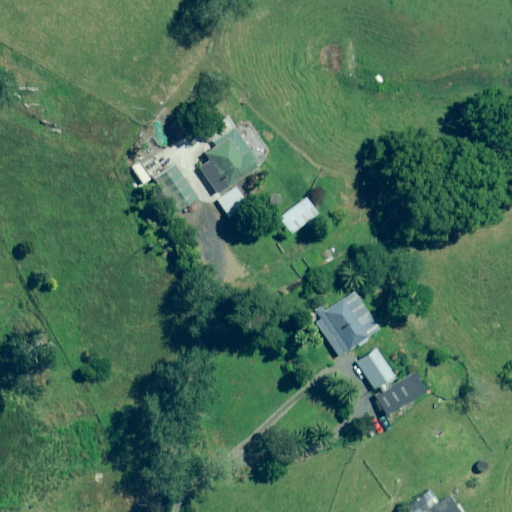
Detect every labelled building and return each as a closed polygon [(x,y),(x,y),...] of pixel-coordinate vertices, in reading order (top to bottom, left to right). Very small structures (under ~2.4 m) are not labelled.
[(259,165),(235,126),(211,141),(214,146),(203,153),(208,161),(197,168),(214,194),(259,165)] [(141,162),(150,176),(168,164),(159,150),(141,162)] [(194,198),(172,165),(151,178),(173,212),(194,198)] [(247,206),(234,187),(215,200),(228,219),(247,206)] [(281,204),(278,193),(266,197),(269,207),(281,204)] [(316,214),(304,198),(277,218),(289,234),(316,214)] [(336,358),(355,346),(357,348),(367,342),(365,339),(378,331),(352,290),(315,314),(319,319),(313,322),(336,358)] [(392,376),(374,349),(354,363),(372,389),(392,376)] [(424,392),(412,373),(372,396),(384,416),(424,392)] [(451,493),(447,496),(436,503),(427,491),(402,508),(405,511),(457,511),(454,507),(457,505),(453,501),(456,499),(451,493)]
